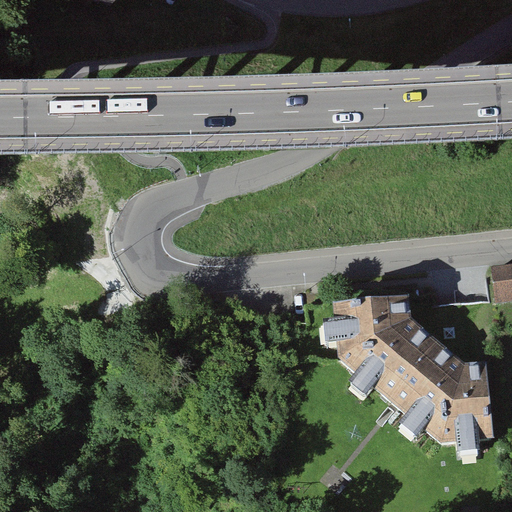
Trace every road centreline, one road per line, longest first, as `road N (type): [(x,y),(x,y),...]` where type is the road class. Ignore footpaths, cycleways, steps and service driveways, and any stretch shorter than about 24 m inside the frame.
road 1 (residential): [(511,250),(184,281),(147,270),(134,244),(145,209),(308,154),(511,33)]
road 2 (primary): [(511,105),(0,116)]
